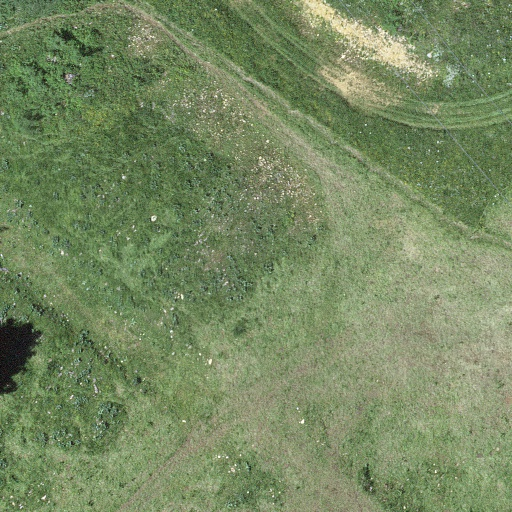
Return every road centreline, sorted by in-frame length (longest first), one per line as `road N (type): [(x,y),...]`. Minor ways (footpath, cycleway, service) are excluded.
road 1 (track): [(356,179),(380,230),(365,304),(336,341),(142,511)]
road 2 (track): [(356,179),(287,89),(239,0)]
